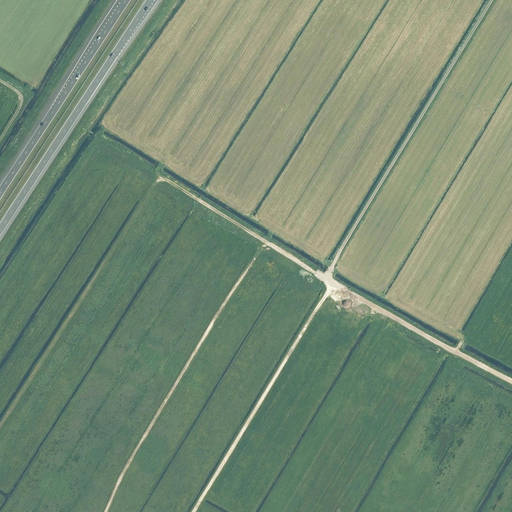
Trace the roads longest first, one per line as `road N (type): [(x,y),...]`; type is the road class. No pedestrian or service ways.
road 1 (track): [(98,139),(511,381)]
road 2 (track): [(325,277),(491,0)]
road 3 (motorway): [(0,228),(150,0)]
road 4 (motorway): [(125,0),(0,191)]
